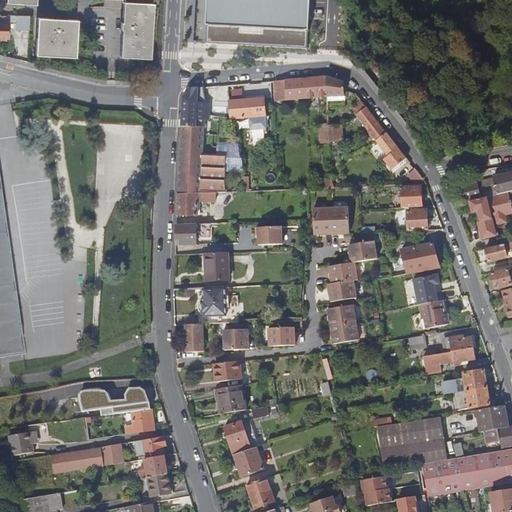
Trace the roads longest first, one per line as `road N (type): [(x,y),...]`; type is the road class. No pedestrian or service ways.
road 1 (residential): [(170,97),(166,364),(209,511)]
road 2 (residential): [(170,78),(339,69),(363,84),(428,170)]
road 3 (residential): [(428,170),(511,390)]
road 4 (residential): [(170,97),(98,94),(0,70)]
